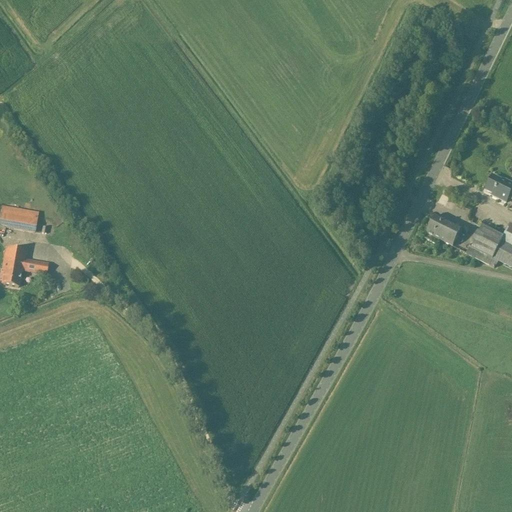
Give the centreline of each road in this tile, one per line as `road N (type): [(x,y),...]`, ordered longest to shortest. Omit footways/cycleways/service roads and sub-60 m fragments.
road 1 (tertiary): [(254,511),(511,16)]
road 2 (track): [(234,508),(169,356)]
